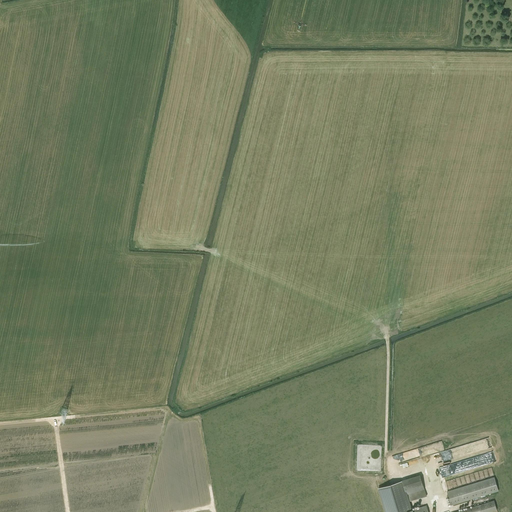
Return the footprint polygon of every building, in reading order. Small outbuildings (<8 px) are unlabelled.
[(444,449),(441,441),(426,445),(429,453),(444,449)] [(404,463),(405,469),(411,468),(410,467),(417,466),(418,468),(423,467),(422,461),(420,461),(419,459),(416,460),(417,462),(407,465),(406,463),(404,463)] [(428,511),(427,505),(412,510),(410,502),(427,496),(425,489),(420,475),(401,480),(378,487),(385,511),(428,511)] [(447,491),(451,505),(499,491),(494,477),(447,491)] [(494,500),(455,511),(490,511),(497,510),(494,500)]
